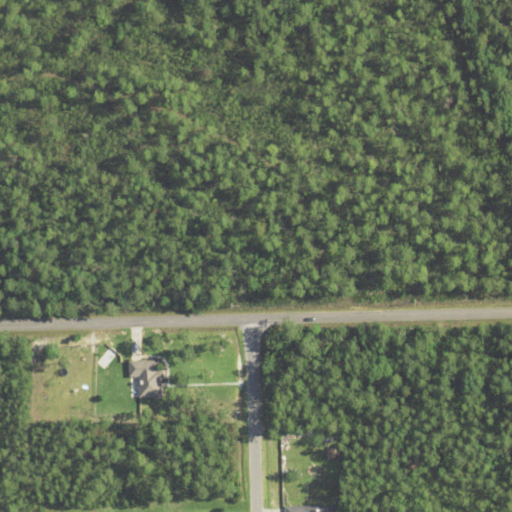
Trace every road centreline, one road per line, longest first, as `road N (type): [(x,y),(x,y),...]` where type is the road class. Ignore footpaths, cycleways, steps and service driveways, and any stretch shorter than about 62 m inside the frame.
road 1 (residential): [(511,311),(0,324)]
road 2 (residential): [(260,511),(254,318)]
